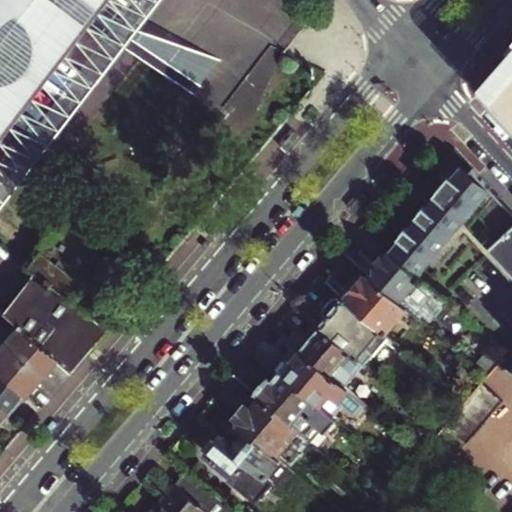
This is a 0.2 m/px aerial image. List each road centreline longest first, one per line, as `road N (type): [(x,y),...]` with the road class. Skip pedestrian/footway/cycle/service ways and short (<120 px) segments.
road 1 (tertiary): [(406,43),(7,511)]
road 2 (tertiary): [(55,511),(435,75)]
